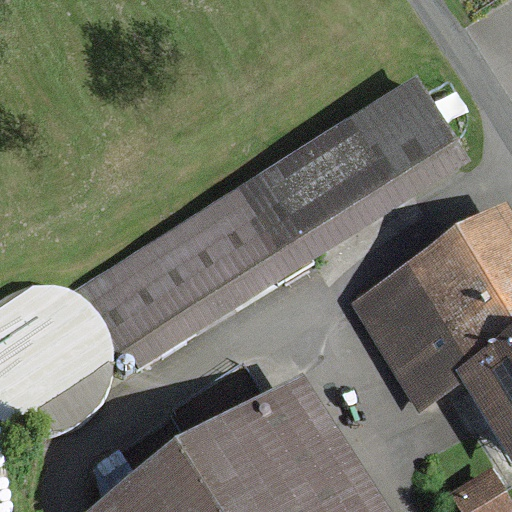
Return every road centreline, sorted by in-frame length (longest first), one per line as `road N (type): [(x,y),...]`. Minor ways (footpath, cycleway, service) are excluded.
road 1 (track): [(511,189),(294,312),(112,430),(83,460),(66,511)]
road 2 (track): [(419,511),(294,312)]
road 3 (unclassified): [(511,140),(424,0)]
